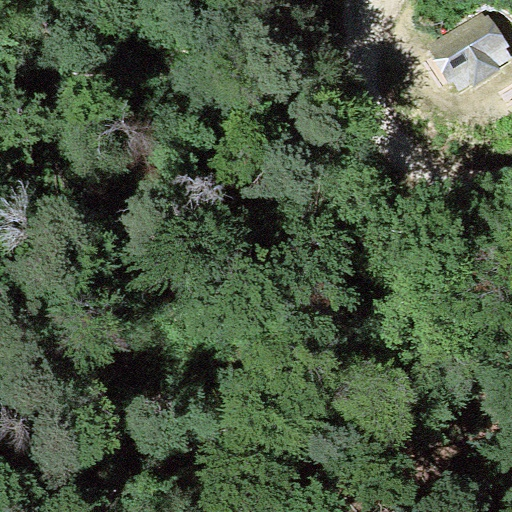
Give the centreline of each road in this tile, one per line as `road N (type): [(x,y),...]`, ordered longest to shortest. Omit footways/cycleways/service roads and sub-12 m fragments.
road 1 (track): [(511,177),(481,184),(425,168),(385,134)]
road 2 (track): [(363,0),(364,85),(385,134)]
